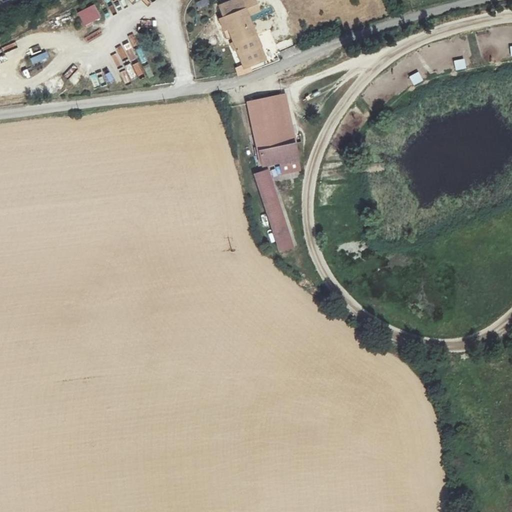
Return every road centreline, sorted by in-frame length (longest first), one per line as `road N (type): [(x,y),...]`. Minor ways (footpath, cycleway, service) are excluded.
road 1 (unclassified): [(0,114),(218,86),(478,0)]
road 2 (unknown): [(324,272),(309,234),(307,190),(341,106),(372,71),(422,37),(511,15)]
road 3 (unknown): [(511,314),(475,340),(440,346),(365,319),(335,290)]
